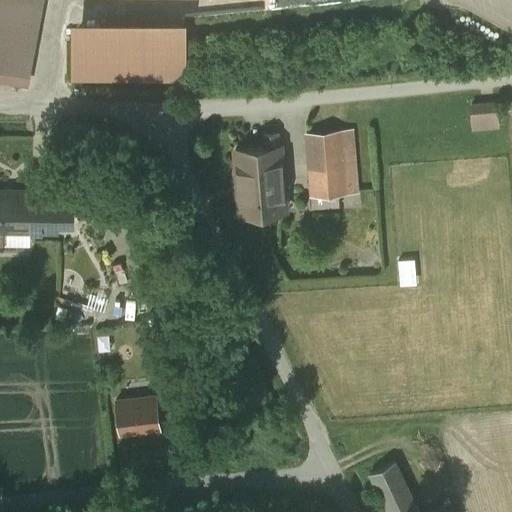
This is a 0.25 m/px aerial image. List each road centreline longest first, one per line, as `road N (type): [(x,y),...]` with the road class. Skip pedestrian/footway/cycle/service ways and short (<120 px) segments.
road 1 (unclassified): [(164,106),(181,163),(327,469)]
road 2 (unclassified): [(164,106),(511,75)]
road 3 (unclassified): [(327,469),(0,504)]
road 4 (unclassified): [(0,99),(164,106)]
